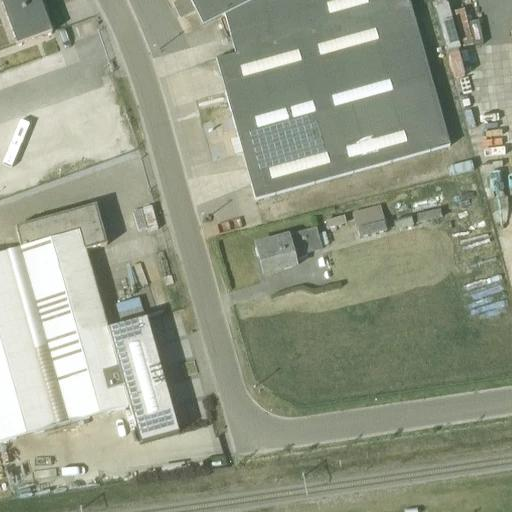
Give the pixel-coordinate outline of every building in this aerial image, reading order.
[(0,0),(0,10),(14,49),(53,35),(39,0),(0,0)] [(448,149),(406,0),(186,0),(187,0),(177,5),(184,19),(193,14),(202,29),(223,17),(234,57),(214,63),(253,203),(448,149)] [(379,207),(352,215),(360,241),(386,234),(379,207)] [(106,332),(86,262),(84,255),(106,249),(95,208),(14,231),(19,251),(0,256),(0,445),(127,410),(137,446),(177,435),(145,322),(106,332)] [(437,212),(416,218),(419,227),(440,221),(437,212)] [(343,218),(324,224),(326,231),(345,226),(343,218)] [(409,218),(392,223),(395,233),(412,228),(409,218)] [(315,231),(256,247),(265,277),(296,268),(294,261),(321,253),(320,249),(327,247),(324,235),(317,237),(315,231)]
